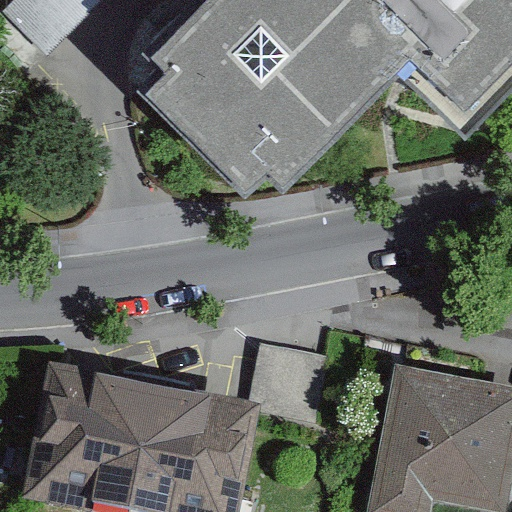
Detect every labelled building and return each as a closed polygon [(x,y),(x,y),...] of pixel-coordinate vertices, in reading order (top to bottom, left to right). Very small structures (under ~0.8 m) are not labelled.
[(40,46),(84,0),(7,0),(0,7),(40,46)] [(511,0),(196,0),(162,36),(179,52),(149,83),(245,176),(267,153),(287,172),(405,51),(475,118),(511,79),(511,0)] [(336,356),(267,342),(253,409),(321,423),(336,356)] [(237,511),(257,413),(65,374),(40,499),(104,511),(237,511)] [(506,511),(511,480),(511,402),(409,383),(384,511),(430,511),(433,500),(499,511),(506,511)]
